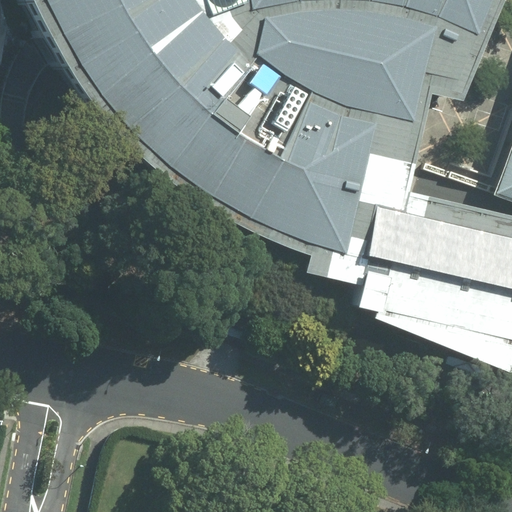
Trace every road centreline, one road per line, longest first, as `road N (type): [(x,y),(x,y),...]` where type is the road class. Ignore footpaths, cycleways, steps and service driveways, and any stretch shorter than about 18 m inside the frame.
road 1 (tertiary): [(82,378),(234,408),(494,511)]
road 2 (residential): [(19,511),(42,371)]
road 3 (residential): [(82,378),(57,511)]
